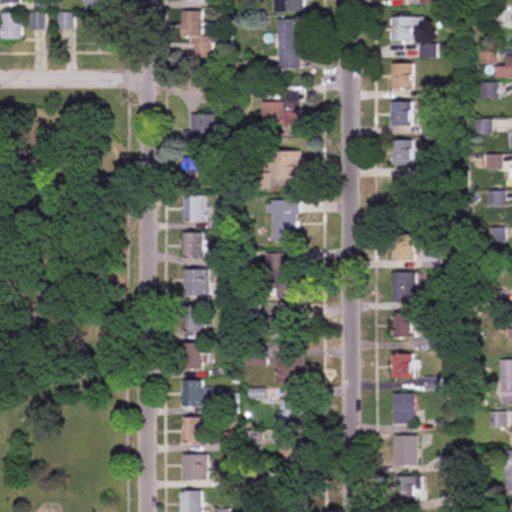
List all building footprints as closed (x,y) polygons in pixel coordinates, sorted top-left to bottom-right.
[(111,10),(110,0),(86,0),(87,10),(111,10)] [(276,0),(276,13),(306,13),(305,0),(276,0)] [(500,27),(500,7),(482,7),(482,27),(500,27)] [(183,39),(193,39),(193,60),(213,60),(213,37),(203,37),(203,12),(183,12),(183,39)] [(23,13),(4,13),(4,41),(23,41),(23,13)] [(74,13),(60,13),(60,31),(74,31),(74,13)] [(392,42),(425,42),(425,17),(392,17),(392,42)] [(87,18),(87,43),(109,43),(109,18),(87,18)] [(280,20),(280,70),(302,70),(302,20),(280,20)] [(438,58),(438,44),(421,44),(421,58),(438,58)] [(483,48),(483,64),(498,64),(498,48),(483,48)] [(511,56),(508,57),(508,67),(498,67),(498,79),(511,79),(511,56)] [(414,64),(393,64),(393,90),(414,90),(414,64)] [(499,99),(499,84),(483,84),(483,99),(499,99)] [(393,128),(414,128),(414,102),(393,102),(393,128)] [(265,103),(265,126),(302,126),(302,103),(265,103)] [(215,116),(189,116),(189,148),(215,148),(215,116)] [(492,120),(477,121),(477,135),(493,134),(492,120)] [(414,141),(394,141),(394,167),(414,167),(414,141)] [(275,178),(303,178),(303,153),(275,153),(275,178)] [(439,155),(422,155),(422,182),(439,182),(439,155)] [(185,158),(185,181),(200,181),(200,189),(217,189),(217,158),(185,158)] [(507,207),(507,192),(490,192),(490,207),(507,207)] [(208,196),(185,196),(185,223),(208,223),(208,196)] [(301,243),(301,201),(274,201),(274,243),(301,243)] [(183,233),(183,260),(205,260),(205,233),(183,233)] [(394,261),(416,261),(416,235),(394,235),(394,261)] [(300,268),(289,269),(289,254),(271,254),(271,298),(300,298),(300,268)] [(211,270),(186,270),(186,296),(211,296),(211,270)] [(395,302),(419,302),(419,273),(396,272),(395,302)] [(206,333),(206,307),(185,307),(185,333),(206,333)] [(395,314),(395,339),(417,339),(417,314),(395,314)] [(302,341),(302,317),(271,317),(271,341),(302,341)] [(183,343),(183,370),(205,370),(205,343),(183,343)] [(395,379),(416,379),(416,354),(395,354),(395,379)] [(304,357),(278,357),(278,383),(304,383),(304,357)] [(511,360),(503,360),(503,405),(511,405),(511,360)] [(205,389),(205,381),(184,381),(184,407),(207,407),(207,399),(215,399),(215,389),(205,389)] [(223,392),(223,414),(241,414),(241,392),(223,392)] [(418,425),(418,395),(396,395),(396,425),(418,425)] [(282,425),(304,425),(304,399),(282,399),(282,425)] [(185,445),(206,445),(206,418),(185,418),(185,445)] [(304,436),(282,436),(282,469),(304,469),(304,436)] [(397,436),(397,467),(419,467),(419,436),(397,436)] [(211,482),(211,455),(185,455),(185,482),(211,482)] [(419,502),(419,477),(397,477),(397,502),(419,502)] [(282,510),(304,510),(304,481),(282,481),(282,510)] [(204,511),(205,492),(183,492),(182,511),(204,511)] [(467,511),(468,496),(450,496),(450,511),(467,511)]
